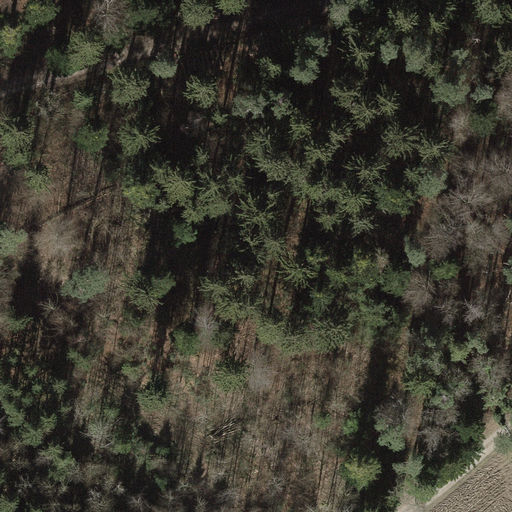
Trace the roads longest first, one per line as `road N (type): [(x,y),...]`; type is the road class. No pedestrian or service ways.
road 1 (track): [(0,92),(137,44),(356,0)]
road 2 (track): [(511,426),(393,511)]
